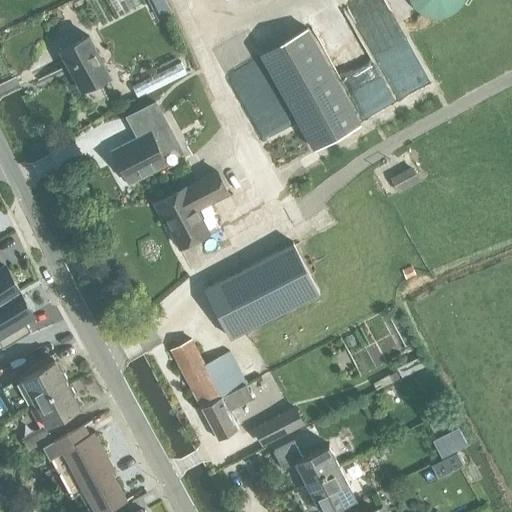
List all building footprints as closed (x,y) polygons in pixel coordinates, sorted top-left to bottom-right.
[(169,0),(151,0),(161,17),(175,9),(169,0)] [(405,0),(406,1),(410,7),(413,12),(418,16),(422,19),(428,21),(435,22),(442,22),(448,20),(455,17),(460,13),(465,8),(468,2),(468,0),(405,0)] [(342,1),(318,15),(327,31),(351,17),(342,1)] [(307,28),(260,54),(313,148),(359,122),(307,28)] [(81,90),(111,75),(89,34),(60,49),(81,90)] [(177,143),(161,113),(155,101),(126,116),(127,118),(132,115),(143,134),(113,149),(122,167),(122,168),(120,172),(123,178),(128,180),(128,179),(129,182),(166,162),(161,152),(177,143)] [(411,165),(390,177),(399,193),(420,180),(411,165)] [(210,230),(199,209),(230,193),(218,169),(154,202),(163,220),(165,219),(180,246),(210,230)] [(230,337),(319,291),(293,241),(204,287),(230,337)] [(0,299),(18,289),(5,265),(0,268),(0,299)] [(18,289),(0,299),(0,340),(3,345),(31,329),(24,317),(32,313),(18,289)] [(200,405),(245,381),(229,350),(205,363),(192,338),(171,349),(200,405)] [(401,377),(423,365),(418,355),(396,367),(401,377)] [(32,403),(68,383),(55,359),(19,379),(32,403)] [(245,381),(200,405),(218,438),(238,428),(229,410),(254,397),(245,381)] [(68,383),(32,403),(45,426),(81,406),(68,383)] [(262,443),(304,421),(296,405),(254,428),(262,443)] [(62,479),(107,455),(94,431),(89,434),(84,423),(44,445),(62,479)] [(458,430),(448,435),(457,451),(466,446),(458,430)] [(306,482),(341,464),(329,443),(302,456),(294,439),(273,450),(282,468),(296,461),(306,482)] [(458,452),(445,460),(452,472),(465,465),(458,452)] [(107,455),(62,479),(71,496),(79,492),(90,511),(91,511),(95,510),(95,511),(102,511),(127,499),(111,470),(114,468),(107,455)] [(341,464),(306,482),(322,511),(324,511),(354,496),(349,487),(352,486),(341,464)]
